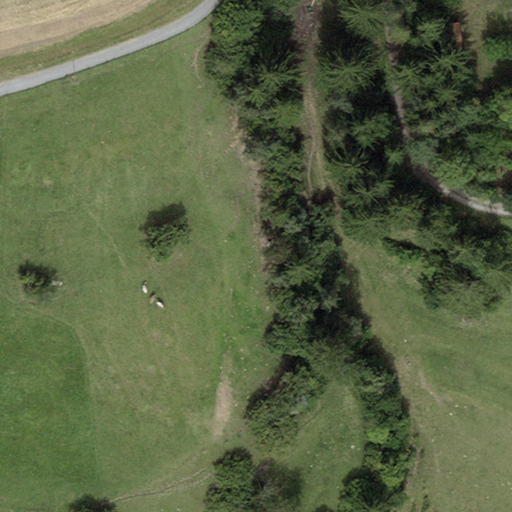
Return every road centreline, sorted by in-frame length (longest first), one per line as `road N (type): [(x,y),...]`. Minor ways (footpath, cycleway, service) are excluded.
road 1 (track): [(511,209),(449,193),(421,166),(407,135),(385,0)]
road 2 (track): [(213,0),(154,38),(0,90)]
